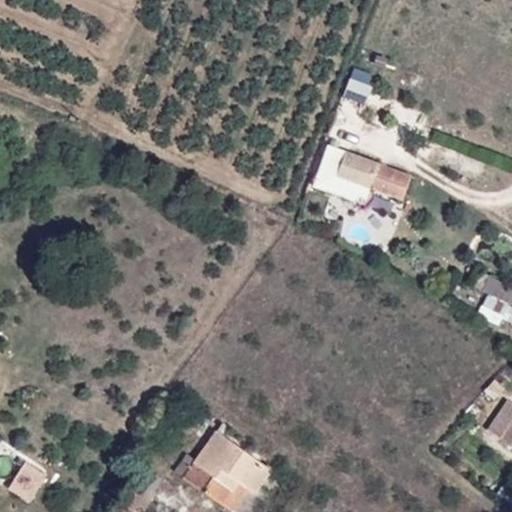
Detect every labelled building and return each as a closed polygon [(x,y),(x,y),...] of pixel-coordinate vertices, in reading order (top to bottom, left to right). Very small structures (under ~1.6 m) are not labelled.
[(397,199),(405,174),(340,149),(337,159),(324,154),(316,177),(329,182),(326,191),(358,203),(364,187),(397,199)] [(479,278),(470,273),(462,288),(471,292),(479,278)] [(479,278),(471,292),(478,295),(497,304),(504,290),(479,278)] [(478,295),(467,317),(486,325),(497,304),(478,295)] [(511,411),(498,401),(478,431),(511,455),(511,411)] [(171,453),(167,460),(186,472),(220,493),(212,504),(224,511),(244,511),(269,473),(199,429),(181,460),(171,453)] [(32,501),(51,470),(32,458),(12,489),(32,501)] [(98,508),(105,511),(127,511),(148,473),(122,459),(98,508)] [(179,483),(186,472),(167,460),(160,471),(179,483)] [(179,483),(212,504),(220,493),(186,472),(179,483)]
